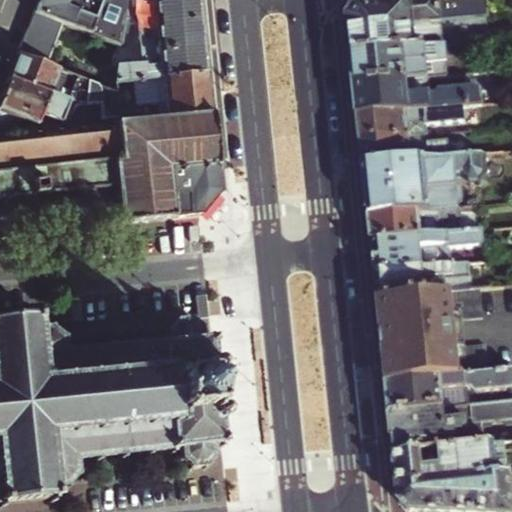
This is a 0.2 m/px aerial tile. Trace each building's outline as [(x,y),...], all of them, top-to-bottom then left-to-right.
[(119,45),(120,28),(122,0),(38,0),(33,14),(61,24),(119,45)] [(115,83),(132,82),(204,75),(196,0),(122,0),(120,28),(136,27),(141,67),(117,70),(115,83)] [(453,0),(360,9),(348,22),(354,56),(443,48),(442,24),(488,20),(484,0),(453,0)] [(46,66),(61,24),(33,14),(17,54),(46,66)] [(450,46),(443,48),(354,56),(356,87),(432,80),(452,78),(450,46)] [(116,92),(46,66),(17,54),(7,81),(68,105),(99,103),(101,121),(117,120),(116,92)] [(132,82),(136,123),(209,116),(204,75),(132,82)] [(432,98),(432,80),(356,87),(360,117),(477,107),(486,106),(485,93),(479,90),(443,93),(439,97),(432,98)] [(68,116),(68,105),(7,81),(0,99),(0,112),(22,122),(35,126),(39,115),(59,122),(62,114),(68,116)] [(478,115),(477,107),(360,117),(362,143),(427,137),(426,127),(472,123),(471,116),(478,115)] [(17,134),(22,122),(0,112),(0,140),(17,139),(17,134)] [(0,140),(0,236),(168,219),(168,174),(215,170),(209,116),(136,123),(118,125),(110,125),(111,130),(17,139),(0,140)] [(431,137),(427,137),(362,143),(365,169),(453,161),(452,147),(432,149),(431,137)] [(491,157),(453,161),(365,169),(369,217),(460,209),(460,207),(463,204),(462,194),(458,190),(457,183),(465,183),(471,188),(481,187),(485,181),(484,172),(492,172),(491,157)] [(168,174),(168,219),(198,214),(216,195),(215,170),(168,174)] [(471,209),(460,209),(369,217),(371,242),(475,232),(471,209)] [(482,232),(475,232),(371,242),(375,272),(449,266),(448,250),(484,246),(482,232)] [(472,264),(449,266),(375,272),(378,301),(446,294),(445,280),(473,277),(472,264)] [(480,291),(446,294),(378,301),(381,335),(383,359),(458,352),(456,328),(456,321),(482,319),(480,291)] [(0,504),(53,500),(52,486),(65,485),(75,474),(76,457),(179,449),(182,457),(188,467),(203,466),(210,458),(212,444),(222,441),(222,410),(214,407),(210,372),(215,373),(211,337),(201,338),(200,329),(190,319),(176,320),(165,329),(167,342),(62,353),(62,340),(52,331),(36,330),(33,318),(0,322),(0,504)] [(486,350),(458,352),(383,359),(386,385),(488,376),(486,350)] [(511,374),(488,376),(386,385),(389,416),(489,405),(511,403),(511,374)] [(492,445),(489,405),(389,416),(395,455),(492,445)] [(505,445),(492,445),(395,455),(398,487),(508,475),(505,445)] [(511,511),(511,474),(508,475),(398,487),(402,502),(410,511),(432,511),(511,511)]
